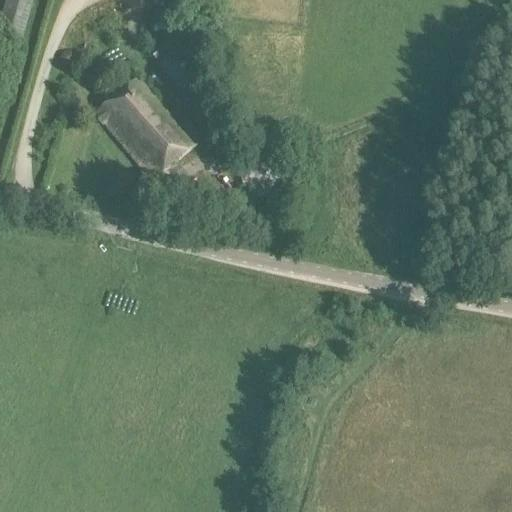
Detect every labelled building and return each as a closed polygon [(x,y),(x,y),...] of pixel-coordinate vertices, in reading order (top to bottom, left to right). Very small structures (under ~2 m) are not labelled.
[(7,0),(0,26),(0,46),(2,47),(20,52),(28,20),(29,20),(34,0),(7,0)] [(162,45),(149,56),(158,66),(170,55),(162,45)] [(179,52),(160,69),(181,94),(201,76),(179,52)] [(71,54),(63,56),(60,60),(61,65),(66,67),(74,65),(76,61),(75,56),(71,54)] [(195,121),(182,131),(139,82),(96,117),(152,185),(196,149),(197,149),(210,138),(195,121)] [(244,175),(244,180),(245,185),(247,190),(249,194),(253,198),(257,201),(261,203),(266,204),(271,204),(276,203),(281,201),(285,199),(289,195),(292,191),(294,187),(295,182),(295,177),(294,172),(293,167),(290,163),(286,159),(282,156),(278,154),(273,153),(268,153),(263,154),(258,155),(254,158),(250,162),(247,166),(245,170),(244,175)] [(257,205),(201,191),(195,216),(251,230),(257,205)]
